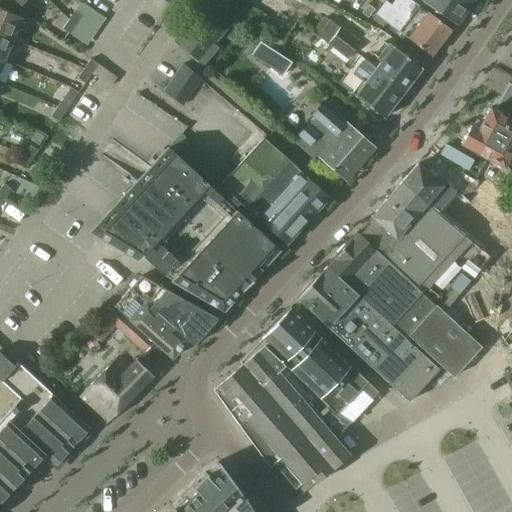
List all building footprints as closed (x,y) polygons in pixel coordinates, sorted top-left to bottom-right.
[(429,14),(408,0),(396,0),(391,7),(387,3),(377,16),(409,40),(429,14)] [(469,5),(462,0),(422,0),(421,2),(455,25),(459,19),(469,5)] [(368,18),(374,10),(368,5),(361,14),(368,18)] [(0,34),(12,40),(21,18),(0,9),(0,34)] [(213,44),(221,35),(229,26),(220,18),(210,10),(202,19),(194,28),(191,31),(188,29),(185,26),(173,43),(188,55),(202,68),(203,67),(204,66),(203,65),(209,57),(216,50),(217,50),(217,51),(218,50),(219,49),(216,47),(213,44)] [(75,11),(69,19),(76,26),(83,16),(75,11)] [(419,28),(409,40),(430,57),(450,31),(429,14),(419,28)] [(62,30),(69,35),(76,26),(69,19),(62,30)] [(316,36),(347,60),(360,43),(329,19),(316,36)] [(0,34),(0,58),(4,60),(12,40),(0,34)] [(259,63),(281,77),(290,63),(275,53),(259,42),(251,55),(260,61),(259,63)] [(385,89),(398,98),(421,69),(389,44),(377,59),(381,62),(376,68),(390,79),(387,83),(388,85),(385,89)] [(84,70),(92,75),(98,66),(90,61),(84,70)] [(353,98),(381,119),(398,98),(385,89),(388,85),(387,83),(390,79),(376,68),(374,72),(362,63),(352,75),(364,84),(353,98)] [(162,93),(182,107),(201,81),(182,65),(162,93)] [(77,79),(85,85),(92,75),(84,70),(77,79)] [(505,168),(511,171),(511,86),(509,84),(494,111),(489,108),(477,130),(470,126),(460,144),(467,148),(505,168)] [(57,108),(64,113),(71,104),(63,99),(57,108)] [(374,147),(344,119),(348,114),(332,99),(294,142),(318,163),(319,162),(317,160),(319,158),(345,180),(374,147)] [(51,118),(58,123),(64,113),(57,108),(51,118)] [(220,186),(284,245),(327,198),(297,170),(297,169),(279,152),(279,153),(263,139),(220,186)] [(30,147),(24,156),(31,161),(38,152),(30,147)] [(136,182),(90,232),(137,260),(140,255),(145,260),(162,274),(171,280),(222,310),(235,297),(240,291),(241,292),(261,271),(260,270),(269,260),(278,250),(167,148),(142,175),(136,182)] [(24,156),(17,165),(25,171),(31,162),(31,161),(24,156)] [(366,242),(416,288),(463,237),(489,259),(508,236),(445,182),(441,186),(417,165),(371,218),(381,226),(366,242)] [(3,186),(0,190),(0,197),(5,201),(11,191),(3,186)] [(404,340),(405,339),(407,337),(452,378),(480,348),(435,306),(422,293),(416,288),(366,242),(357,234),(327,267),(404,340)] [(297,300),(408,403),(438,370),(405,339),(404,340),(327,267),(297,300)] [(131,288),(188,340),(194,345),(217,318),(141,277),(131,288)] [(188,340),(131,288),(114,307),(154,342),(172,358),(188,340)] [(154,342),(114,307),(90,333),(100,342),(114,327),(144,352),(148,348),(154,342)] [(277,324),(263,338),(274,348),(271,352),(302,383),(299,386),(340,432),(346,426),(335,416),(360,390),(370,400),(377,393),(290,310),(277,324)] [(273,465),(294,490),(309,477),(316,483),(347,456),(333,438),(340,432),(299,386),(302,383),(271,352),(274,348),(263,338),(213,391),(269,469),(273,465)] [(0,502),(44,454),(56,465),(90,428),(0,346),(0,502)] [(77,399),(106,424),(153,375),(136,361),(129,368),(117,357),(77,399)] [(170,511),(168,511),(254,511),(218,462),(206,473),(205,472),(168,509),(170,511)]
